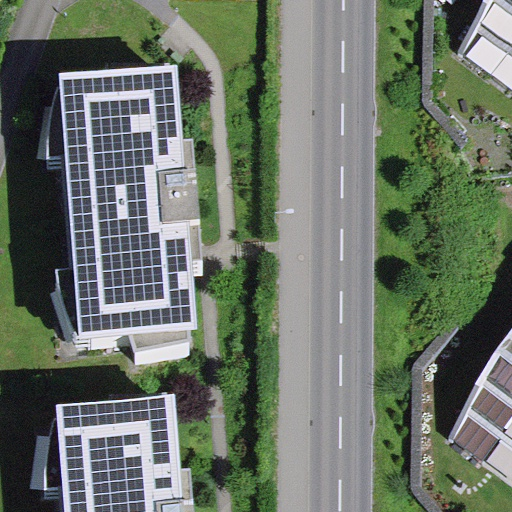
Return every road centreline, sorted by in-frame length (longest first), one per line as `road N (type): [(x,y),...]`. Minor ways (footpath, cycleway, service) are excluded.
road 1 (primary): [(340,511),(343,0)]
road 2 (residential): [(0,120),(42,0)]
